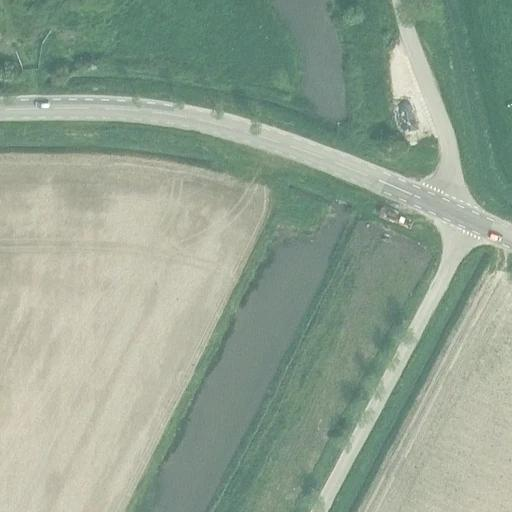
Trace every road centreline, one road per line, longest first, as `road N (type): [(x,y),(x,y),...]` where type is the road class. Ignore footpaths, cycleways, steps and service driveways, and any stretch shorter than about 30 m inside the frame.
road 1 (tertiary): [(0,111),(84,109),(199,122),(302,152),(440,209)]
road 2 (unclassified): [(469,221),(318,511)]
road 3 (unclassified): [(397,0),(451,156),(440,209)]
